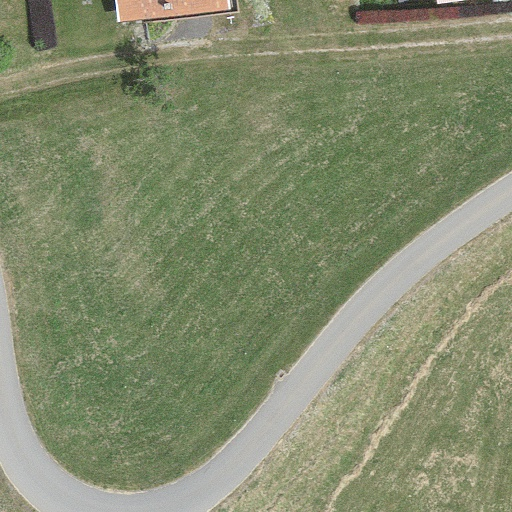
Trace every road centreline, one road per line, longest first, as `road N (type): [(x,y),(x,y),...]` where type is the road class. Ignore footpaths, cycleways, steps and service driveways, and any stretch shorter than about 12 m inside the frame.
road 1 (track): [(0,86),(148,53),(511,25)]
road 2 (unclassified): [(511,190),(399,276),(208,486),(143,511)]
road 3 (unclassified): [(101,511),(50,489),(25,462),(10,432),(0,373)]
